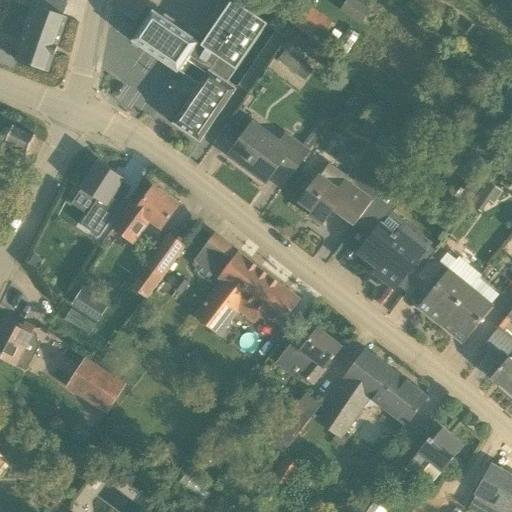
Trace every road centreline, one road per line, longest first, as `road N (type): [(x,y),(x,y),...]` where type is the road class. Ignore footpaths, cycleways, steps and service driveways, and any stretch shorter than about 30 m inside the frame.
road 1 (unclassified): [(511,434),(149,150),(75,110)]
road 2 (tertiary): [(0,266),(75,110)]
